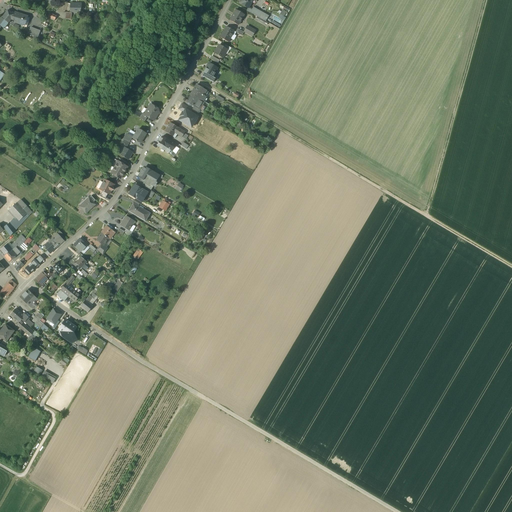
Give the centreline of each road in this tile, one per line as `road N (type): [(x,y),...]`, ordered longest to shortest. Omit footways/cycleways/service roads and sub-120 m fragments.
road 1 (track): [(511,267),(183,70),(202,0)]
road 2 (track): [(395,511),(92,327)]
road 3 (residential): [(230,0),(116,198),(25,282)]
road 4 (track): [(426,216),(485,0)]
